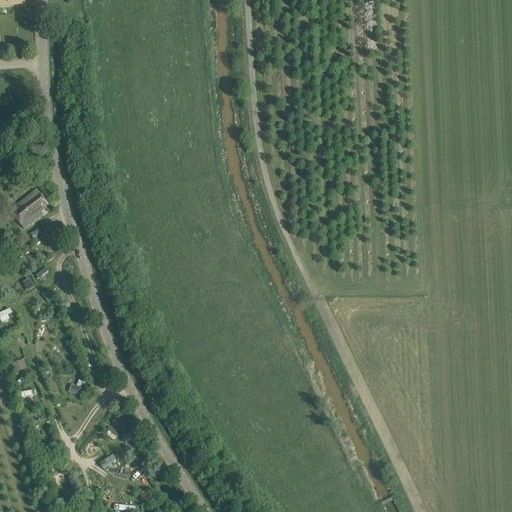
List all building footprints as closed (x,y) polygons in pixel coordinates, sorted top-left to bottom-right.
[(38,189),(30,195),(9,210),(23,229),(43,215),(41,212),(50,206),(38,189)] [(53,232),(45,238),(31,250),(42,263),(64,245),(53,232)] [(48,290),(43,295),(50,302),(55,297),(48,290)] [(21,339),(13,339),(13,349),(21,349),(21,339)] [(12,365),(14,370),(15,373),(26,369),(23,361),(12,365)] [(74,386),(71,394),(78,396),(80,388),(74,386)] [(144,469),(139,472),(146,485),(151,483),(144,469)] [(60,472),(52,476),(57,487),(65,483),(60,472)] [(142,502),(153,501),(152,490),(141,491),(142,502)]
